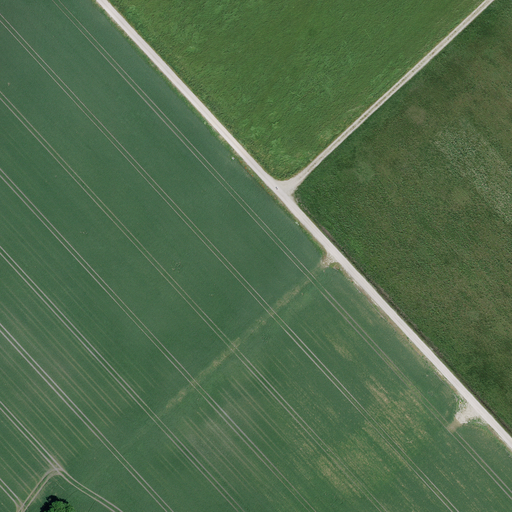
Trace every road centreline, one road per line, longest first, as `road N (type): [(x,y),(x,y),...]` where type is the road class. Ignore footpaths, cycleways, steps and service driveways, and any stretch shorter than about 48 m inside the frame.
road 1 (track): [(102,0),(511,444)]
road 2 (track): [(284,197),(494,0)]
